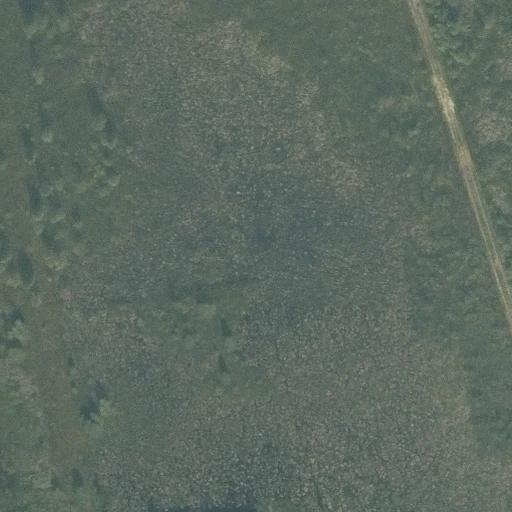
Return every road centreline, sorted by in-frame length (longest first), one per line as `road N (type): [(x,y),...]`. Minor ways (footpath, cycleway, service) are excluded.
road 1 (track): [(82,511),(6,95)]
road 2 (track): [(410,0),(511,311)]
